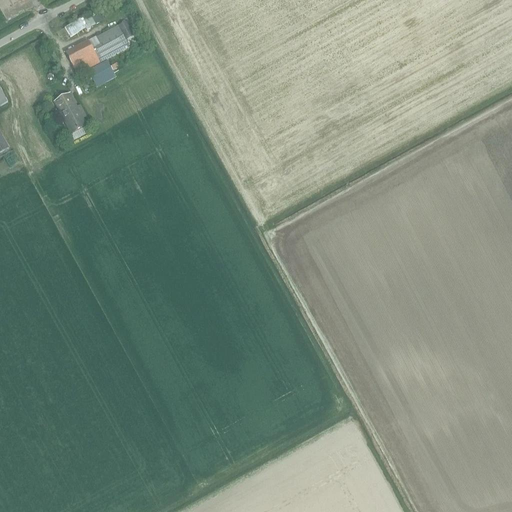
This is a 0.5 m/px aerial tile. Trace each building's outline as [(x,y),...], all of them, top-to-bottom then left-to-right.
[(101,23),(96,14),(77,23),(81,32),(101,23)] [(126,42),(136,36),(128,21),(65,55),(77,76),(129,48),(126,42)] [(120,69),(130,64),(128,59),(117,64),(120,69)] [(107,65),(88,74),(97,91),(116,82),(107,65)] [(54,104),(62,119),(70,135),(86,127),(70,95),(54,104)] [(0,154),(9,150),(0,134),(0,154)]
